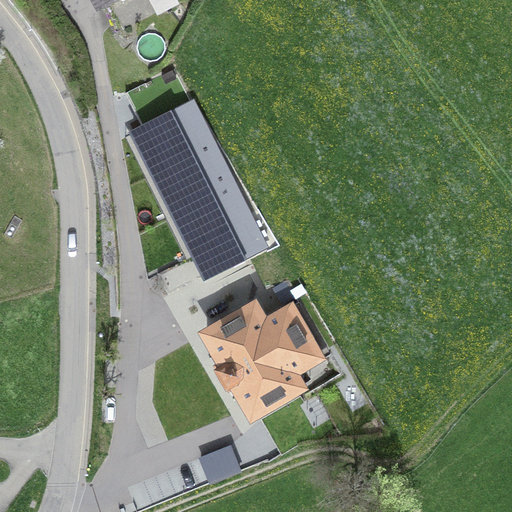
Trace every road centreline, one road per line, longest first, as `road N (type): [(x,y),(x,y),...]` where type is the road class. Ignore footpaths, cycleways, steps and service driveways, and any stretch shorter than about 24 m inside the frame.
road 1 (unclassified): [(52,511),(69,445),(72,181),(50,98),(0,19)]
road 2 (track): [(156,511),(306,453),(380,473),(413,459),(511,352)]
